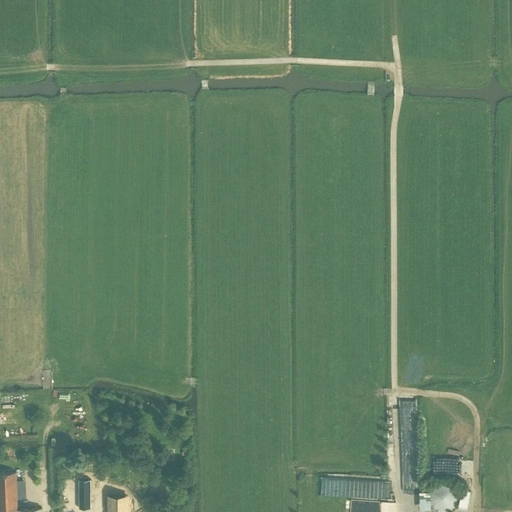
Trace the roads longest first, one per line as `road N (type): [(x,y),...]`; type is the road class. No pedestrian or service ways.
road 1 (track): [(393,476),(394,36)]
road 2 (track): [(398,69),(285,60),(0,69)]
road 3 (track): [(379,392),(460,398),(474,410),(475,511)]
